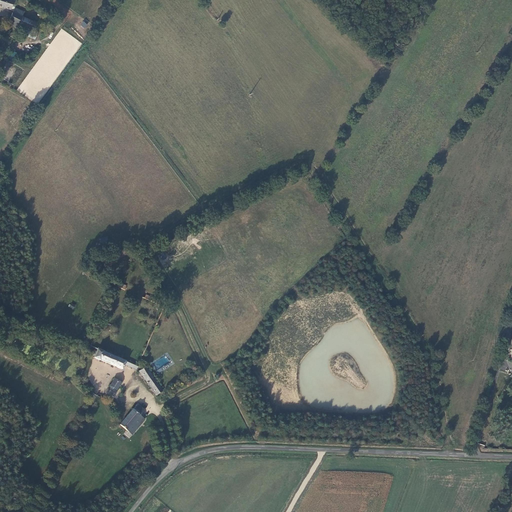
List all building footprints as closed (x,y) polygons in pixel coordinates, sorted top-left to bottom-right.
[(9,0),(0,0),(0,6),(12,11),(7,24),(19,29),(20,26),(19,25),(22,16),(24,13),(12,7),(13,1),(9,0)] [(36,22),(22,16),(19,25),(32,30),(36,22)] [(40,104),(81,42),(59,28),(18,90),(40,104)] [(121,369),(123,364),(125,360),(96,347),(92,357),(121,369)] [(123,364),(136,369),(138,366),(125,360),(123,364)] [(163,391),(146,366),(138,371),(156,396),(163,391)] [(121,382),(114,378),(109,386),(109,389),(113,391),(116,390),(121,382)] [(131,434),(145,420),(139,415),(144,409),(137,403),(119,424),(127,430),(132,435),(131,434)] [(132,435),(127,430),(123,434),(129,439),(132,435)]
